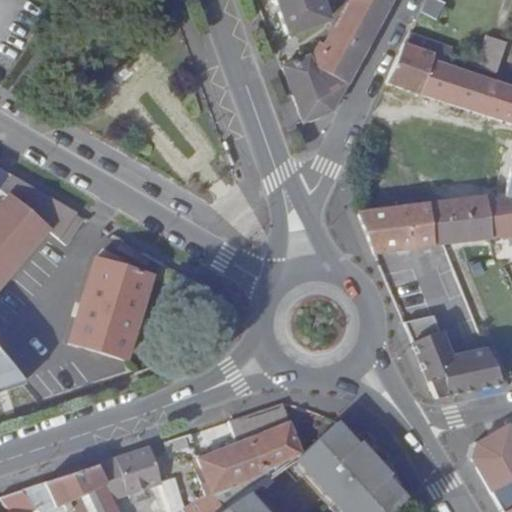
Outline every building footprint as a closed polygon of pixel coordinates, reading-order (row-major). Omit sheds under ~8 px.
[(334,23),(326,0),(282,0),(295,37),(334,23)] [(324,49),(309,60),(290,68),(311,123),(337,113),(395,0),(358,0),(336,40),(331,40),(326,49),(324,49)] [(443,23),(451,7),(438,0),(432,0),(426,14),(443,23)] [(436,61),(447,65),(450,55),(452,47),(414,36),(410,46),(392,84),(424,95),(436,61)] [(480,36),(471,64),(493,70),(501,43),(480,36)] [(436,61),(424,95),(511,122),(511,85),(447,65),(436,61)] [(0,168),(0,167),(0,192),(15,176),(0,168)] [(79,244),(95,222),(15,176),(0,192),(0,198),(16,213),(0,232),(0,309),(4,312),(64,237),(79,244)] [(511,198),(509,198),(510,192),(490,195),(497,244),(511,241),(511,198)] [(497,244),(490,195),(433,204),(440,252),(452,250),(497,244)] [(0,232),(16,213),(0,198),(0,232)] [(364,214),(382,262),(440,252),(433,204),(364,214)] [(128,364),(154,279),(100,262),(74,345),(128,364)] [(507,390),(504,382),(491,349),(469,358),(454,363),(437,321),(409,332),(428,378),(443,403),(507,390)] [(0,393),(25,385),(35,378),(0,330),(0,393)] [(214,489),(216,493),(297,457),(305,450),(295,423),(205,458),(207,466),(202,468),(210,491),(214,489)] [(297,457),(336,500),(387,455),(376,438),(341,424),(305,450),(297,457)] [(511,511),(511,432),(481,448),(477,462),(507,511),(511,511)] [(173,449),(186,445),(184,439),(171,444),(173,449)] [(133,497),(166,485),(155,449),(121,460),(133,497)] [(346,511),(401,511),(414,499),(387,455),(336,500),(346,511)] [(133,497),(121,460),(103,466),(119,500),(119,501),(133,497)] [(77,511),(124,511),(119,501),(119,500),(103,466),(27,492),(42,511),(59,511),(63,508),(71,505),(74,511),(77,511),(78,511),(77,511)] [(271,511),(252,490),(222,511),(221,511),(271,511)] [(221,511),(222,511),(215,494),(185,504),(187,511),(221,511)]
